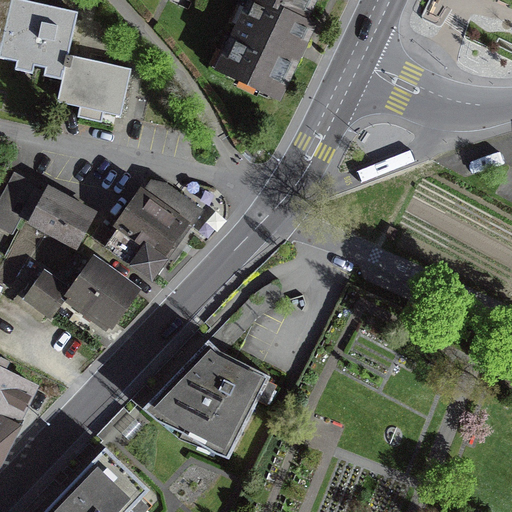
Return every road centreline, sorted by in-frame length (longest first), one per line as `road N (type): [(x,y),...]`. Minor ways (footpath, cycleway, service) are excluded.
road 1 (secondary): [(0,494),(269,212)]
road 2 (residential): [(511,318),(269,212)]
road 3 (residential): [(0,128),(242,181)]
road 4 (residential): [(113,0),(205,112),(242,181)]
road 5 (residential): [(346,85),(395,106),(439,111),(511,102)]
road 6 (secondary): [(269,212),(346,85)]
